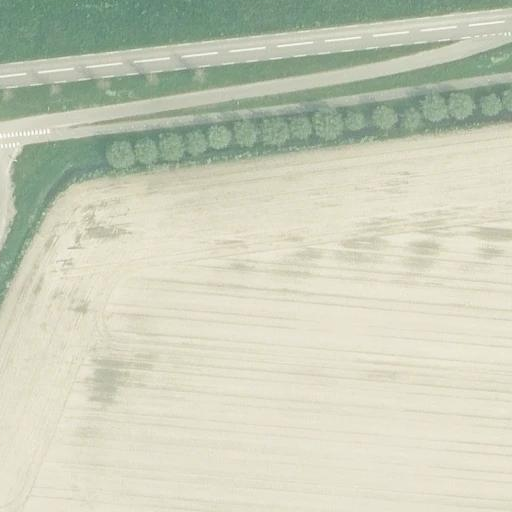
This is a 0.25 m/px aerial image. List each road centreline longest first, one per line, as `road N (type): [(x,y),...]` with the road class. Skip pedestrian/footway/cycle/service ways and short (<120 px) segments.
road 1 (unclassified): [(0,128),(453,55),(506,35),(507,21)]
road 2 (secondary): [(0,78),(507,21)]
